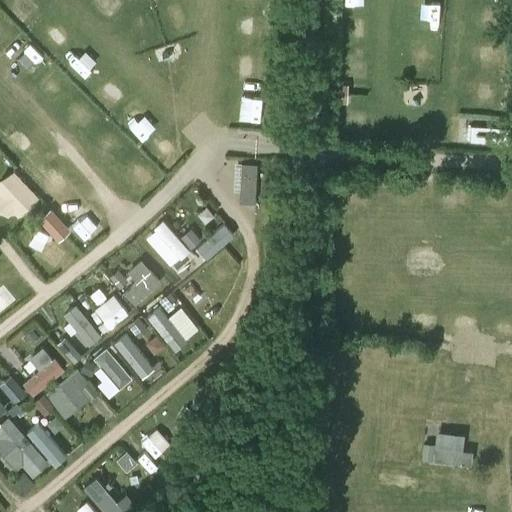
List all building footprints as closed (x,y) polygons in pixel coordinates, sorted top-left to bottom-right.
[(36,0),(23,0),(13,10),(29,27),(46,10),(36,0)] [(339,102),(353,102),(353,81),(340,81),(339,102)] [(508,123),(473,119),(471,138),(506,142),(508,123)] [(38,173),(52,160),(40,148),(26,161),(38,173)] [(257,163),(241,162),(240,190),(239,202),(255,203),(257,163)] [(0,181),(0,199),(19,219),(44,195),(16,166),(0,181)] [(351,204),(373,204),(373,180),(351,180),(351,204)] [(429,185),(428,195),(458,196),(458,186),(429,185)] [(62,238),(75,226),(54,205),(41,217),(62,238)] [(95,211),(77,226),(89,241),(108,227),(95,211)] [(166,218),(149,234),(181,269),(199,253),(166,218)] [(209,257),(238,232),(228,220),(198,245),(209,257)] [(59,270),(72,249),(47,233),(33,253),(59,270)] [(146,255),(132,266),(142,280),(129,290),(137,301),(165,281),(146,255)] [(199,310),(204,305),(214,316),(223,307),(213,296),(223,288),(202,264),(177,287),(199,310)] [(97,307),(113,326),(132,311),(116,291),(97,307)] [(66,311),(92,344),(105,333),(79,300),(66,311)] [(174,347),(203,329),(186,303),(170,313),(163,303),(151,310),(174,347)] [(447,322),(446,335),(468,337),(469,323),(447,322)] [(130,329),(117,338),(145,375),(158,365),(130,329)] [(79,359),(85,351),(67,336),(61,343),(79,359)] [(495,360),(496,342),(466,340),(464,358),(495,360)] [(43,365),(26,380),(36,392),(67,366),(47,342),(33,354),(43,365)] [(102,381),(112,394),(136,374),(111,343),(95,356),(110,374),(102,381)] [(78,367),(49,389),(68,415),(97,393),(78,367)] [(46,410),(57,403),(50,391),(39,399),(46,410)] [(0,415),(9,410),(0,395),(0,415)] [(13,412),(0,422),(0,440),(21,465),(26,461),(37,474),(53,461),(13,412)] [(58,463),(70,453),(42,419),(30,429),(58,463)] [(145,435),(155,453),(173,443),(163,425),(145,435)] [(440,429),(440,441),(425,441),(425,458),(476,459),(476,448),(467,448),(468,429),(440,429)] [(130,449),(121,457),(130,467),(139,460),(130,449)] [(404,484),(406,464),(384,462),(382,482),(404,484)] [(428,477),(467,479),(467,468),(428,466),(428,477)] [(26,492),(39,481),(28,469),(15,480),(26,492)] [(87,484),(110,511),(118,511),(127,505),(100,473),(87,484)] [(85,511),(102,511),(91,497),(81,505),(85,511)]
